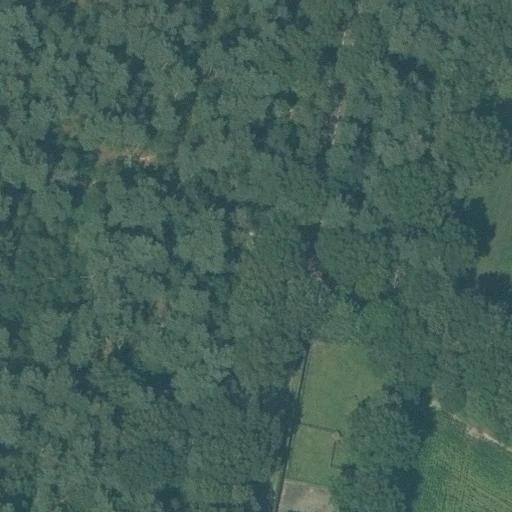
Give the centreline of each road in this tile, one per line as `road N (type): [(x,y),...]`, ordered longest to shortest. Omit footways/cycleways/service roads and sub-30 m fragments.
road 1 (tertiary): [(355,0),(302,265)]
road 2 (tertiary): [(302,265),(257,511)]
road 3 (unclassified): [(302,265),(511,385)]
